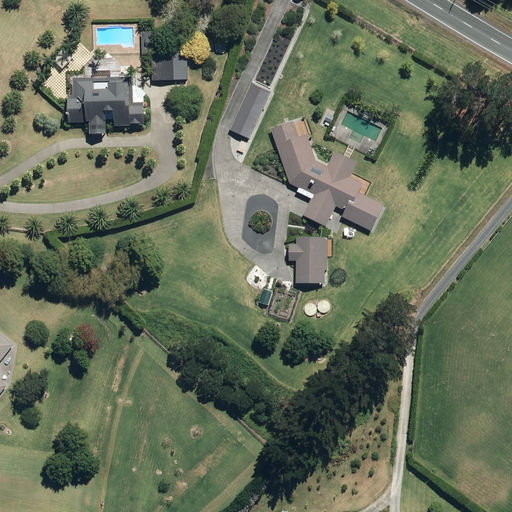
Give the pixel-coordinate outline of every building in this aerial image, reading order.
[(158,59),(159,81),(190,80),(189,42),(158,43),(158,49),(157,49),(157,32),(144,32),(144,54),(156,54),(157,59),(158,59)] [(75,78),(76,101),(70,101),(71,123),(92,122),(92,134),(110,134),(110,123),(122,122),(122,126),(147,125),(147,103),(135,103),(135,77),(75,78)] [(252,139),(273,92),(253,84),(232,130),(252,139)] [(344,216),(375,231),(387,205),(362,192),(366,184),(352,177),(360,162),(336,151),(329,167),(319,161),(309,134),(301,137),(295,121),(273,128),(292,184),(301,188),(299,192),(313,199),(305,216),(328,227),(338,206),(347,211),(344,216)] [(327,270),(330,270),(330,240),(328,240),(328,237),(299,237),(299,244),(291,244),(291,261),(298,261),(298,283),(327,283),(327,270)] [(275,292),(266,289),(261,303),(270,306),(275,292)] [(0,396),(9,386),(0,378),(0,377),(3,374),(2,363),(16,344),(0,332),(0,396)]
